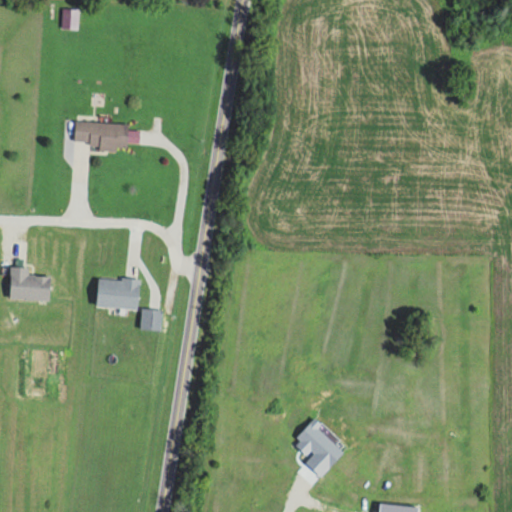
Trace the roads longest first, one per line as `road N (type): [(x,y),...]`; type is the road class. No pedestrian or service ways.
road 1 (tertiary): [(159,511),(239,0)]
road 2 (residential): [(199,264),(176,260),(168,235),(155,225),(0,217)]
